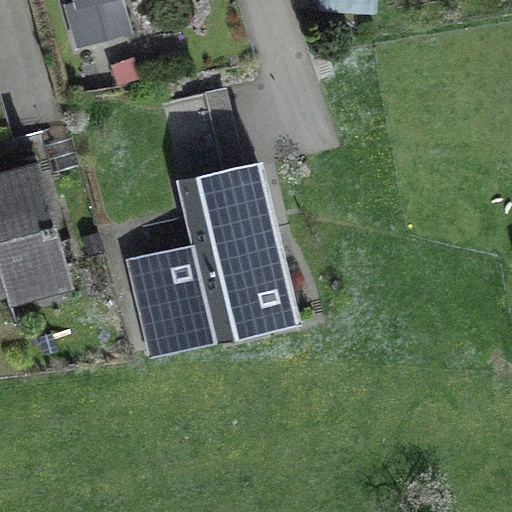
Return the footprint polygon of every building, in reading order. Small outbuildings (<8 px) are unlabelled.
[(82,43),(91,41),(124,31),(115,0),(95,0),(82,4),(72,7),(82,43)] [(226,177),(247,172),(228,89),(207,94),(226,177)] [(40,165),(0,175),(0,264),(8,293),(9,293),(8,289),(69,272),(40,165)] [(297,316),(262,168),(247,172),(226,177),(182,187),(197,250),(131,266),(147,334),(170,329),(212,311),(217,335),(297,316)] [(73,285),(69,272),(8,289),(9,293),(12,302),(73,285)] [(151,351),(217,335),(212,311),(170,329),(147,334),(151,351)]
